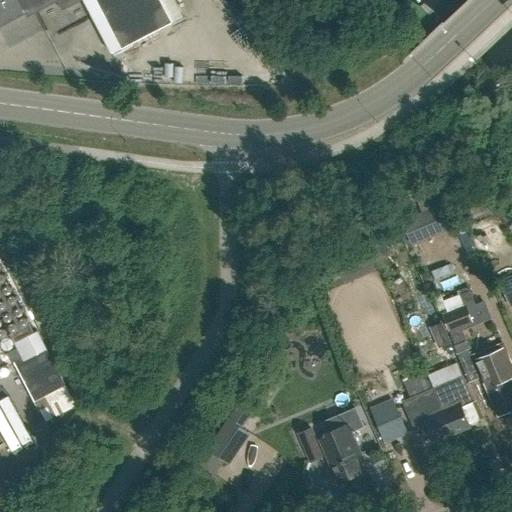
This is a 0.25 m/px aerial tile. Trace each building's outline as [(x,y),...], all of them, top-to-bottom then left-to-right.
[(0,0),(0,26),(25,13),(27,17),(57,1),(62,10),(80,0),(83,0),(93,17),(112,53),(183,16),(174,0),(0,0)] [(451,228),(441,205),(401,222),(410,245),(451,228)] [(368,249),(336,262),(344,283),(377,271),(368,249)] [(444,283),(452,280),(446,261),(419,270),(429,306),(449,300),(444,283)] [(511,275),(499,281),(511,307),(511,306),(511,275)] [(449,332),(473,322),(466,304),(442,314),(449,332)] [(442,321),(441,322),(437,312),(426,317),(429,327),(438,348),(451,342),(442,321)] [(0,361),(3,367),(14,361),(35,401),(46,421),(77,406),(66,385),(35,329),(34,329),(30,322),(8,333),(10,336),(0,341),(0,361)] [(480,378),(486,390),(497,416),(511,409),(511,389),(509,382),(511,380),(511,373),(505,357),(501,347),(473,359),(465,341),(454,345),(470,382),(480,378)] [(452,434),(470,427),(462,407),(474,402),(462,375),(433,388),(452,434)] [(426,422),(434,442),(452,434),(433,388),(402,401),(414,428),(426,422)] [(370,407),(386,443),(408,434),(393,398),(370,407)] [(238,405),(227,420),(240,429),(251,414),(238,405)] [(339,482),(361,473),(355,458),(363,454),(349,422),(325,432),(327,435),(320,438),(339,482)] [(298,434),(310,461),(323,456),(311,428),(298,434)]
